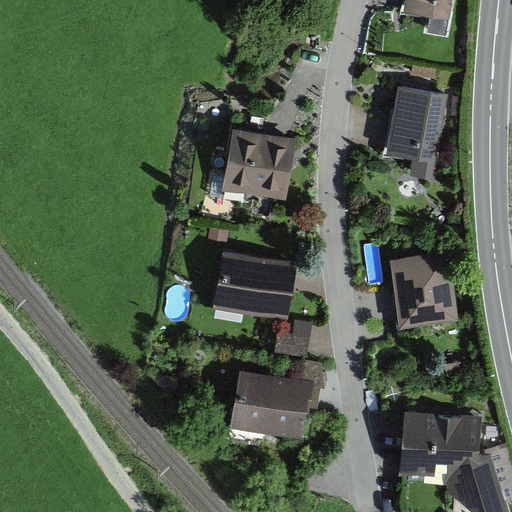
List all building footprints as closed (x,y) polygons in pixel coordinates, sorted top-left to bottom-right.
[(458,0),(409,0),(408,9),(438,13),(434,34),(453,37),(458,0)] [(453,94),(407,86),(395,150),(416,154),(414,169),(439,174),(453,94)] [(303,138),(238,128),(229,181),(294,191),(303,138)] [(300,261),(225,248),(215,303),(289,316),(300,261)] [(451,248),(403,253),(409,322),(457,318),(451,248)] [(280,331),(277,351),(305,355),(309,320),(293,318),(291,333),(280,331)] [(315,382),(243,370),(235,421),(306,433),(315,382)] [(511,511),(511,480),(499,445),(489,448),(491,417),(411,412),(408,469),(456,472),(470,511),(511,511)]
